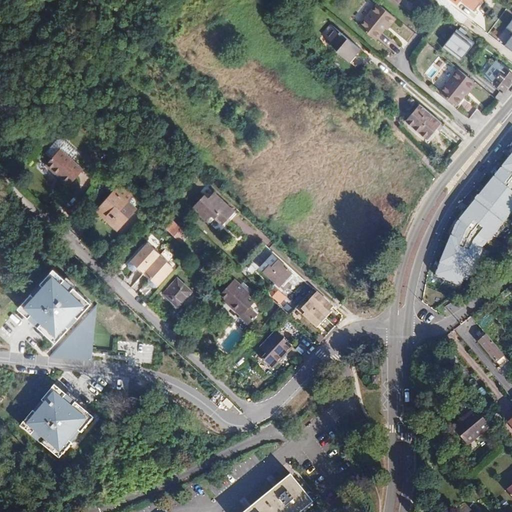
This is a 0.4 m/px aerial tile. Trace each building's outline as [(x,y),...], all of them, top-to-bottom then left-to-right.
[(483,0),(456,0),(459,2),(460,0),(463,0),(476,9),(483,0)] [(360,25),(377,39),(395,16),(378,2),(360,25)] [(343,57),(350,49),(352,51),(357,45),(319,13),(311,22),(337,45),(334,48),(343,57)] [(444,50),(464,62),(476,42),(456,30),(444,50)] [(346,59),(352,51),(350,49),(343,57),(346,59)] [(437,87),(454,101),(472,78),(455,64),(437,87)] [(511,73),(501,65),(491,78),(502,88),(511,75),(511,73)] [(436,120),(415,103),(403,117),(424,134),(436,120)] [(51,174),(54,171),(65,182),(77,169),(56,148),(40,163),(51,174)] [(511,159),(459,224),(439,276),(463,285),(467,275),(476,279),(490,244),(511,216),(511,159)] [(62,184),(65,182),(54,171),(51,174),(62,184)] [(130,205),(110,188),(92,208),(112,226),(130,205)] [(193,203),(207,217),(213,211),(217,214),(224,220),(235,208),(214,189),(208,196),(203,192),(193,203)] [(217,214),(213,211),(207,217),(211,220),(217,214)] [(169,214),(162,221),(170,227),(177,220),(169,214)] [(140,269),(159,288),(177,269),(150,243),(127,266),(135,273),(140,269)] [(276,255),(264,268),(282,284),(288,278),(289,279),(294,273),(276,255)] [(91,304),(53,270),(18,309),(27,318),(32,322),(37,327),(46,335),(55,343),(73,324),(91,304)] [(177,299),(189,285),(179,276),(175,273),(162,286),(166,289),(177,299)] [(247,286),(232,273),(219,287),(226,294),(224,296),(240,310),(238,311),(246,319),(257,307),(249,300),(253,295),(245,288),(247,286)] [(274,281),(268,287),(282,299),(287,294),(274,281)] [(300,312),(319,330),(338,310),(319,292),(300,312)] [(194,294),(182,308),(187,313),(200,298),(194,294)] [(95,306),(48,356),(90,361),(95,306)] [(273,364),(283,352),(280,350),(290,339),(276,326),(261,343),(266,348),(261,353),(273,364)] [(502,362),(505,359),(486,335),(478,342),(494,361),(496,360),(499,364),(502,362)] [(290,339),(280,350),(283,352),(293,341),(290,339)] [(63,394),(54,386),(20,426),(58,458),(75,438),(78,435),(81,431),(84,427),(92,418),(63,394)] [(466,414),(451,426),(465,443),(488,424),(473,405),(465,412),(466,414)] [(244,511),(295,511),(311,499),(291,474),(281,483),(244,511)] [(300,511),(313,502),(311,499),(295,511),(300,511)]
